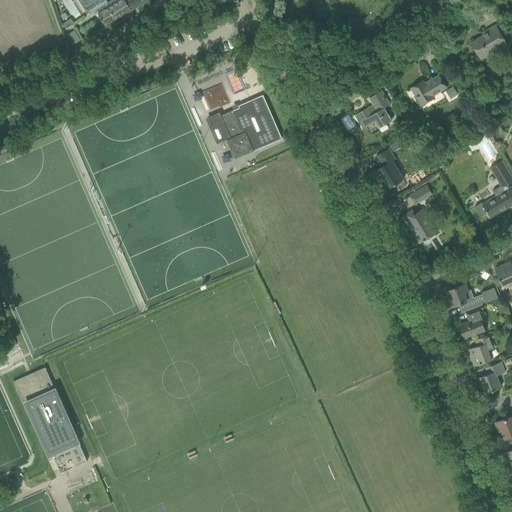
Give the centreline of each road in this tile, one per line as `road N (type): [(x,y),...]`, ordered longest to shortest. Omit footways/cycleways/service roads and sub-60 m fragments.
road 1 (residential): [(417,286),(311,122)]
road 2 (unclassified): [(0,82),(91,52),(143,17)]
road 3 (residential): [(311,122),(437,47)]
road 4 (residential): [(311,122),(238,0)]
road 5 (residential): [(470,413),(417,286)]
